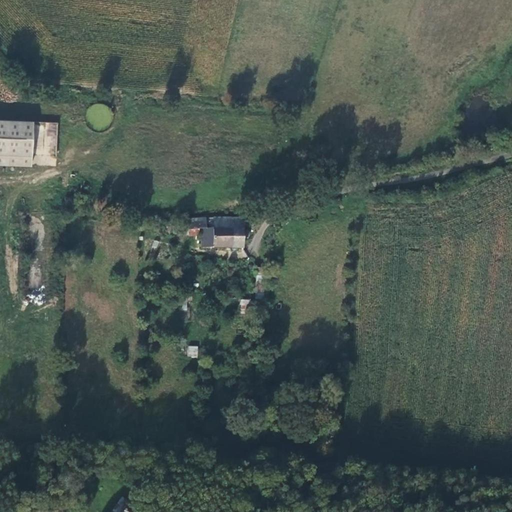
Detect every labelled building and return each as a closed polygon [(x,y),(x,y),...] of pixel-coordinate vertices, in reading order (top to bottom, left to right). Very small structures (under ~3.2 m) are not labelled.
[(0,156),(21,157),(22,113),(0,111),(0,156)] [(189,236),(217,236),(218,207),(195,206),(196,213),(202,213),(202,218),(192,218),(189,218),(189,236)] [(176,218),(189,218),(192,218),(192,207),(176,207),(176,218)] [(239,300),(241,314),(248,313),(247,299),(239,300)] [(196,358),(198,346),(188,345),(186,357),(196,358)] [(142,511),(126,501),(118,511),(119,511),(142,511)]
